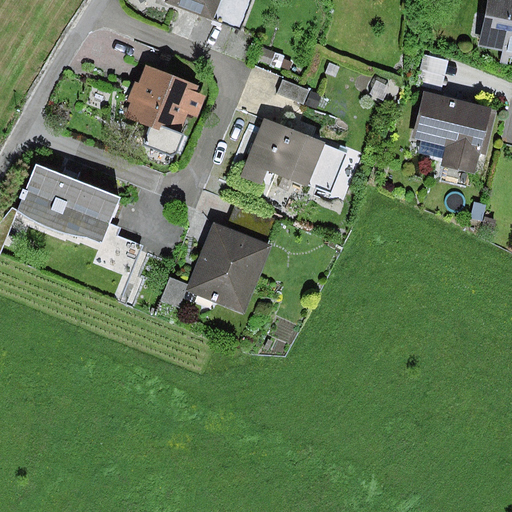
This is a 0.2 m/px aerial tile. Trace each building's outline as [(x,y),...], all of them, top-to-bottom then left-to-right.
[(227,0),(172,0),(171,4),(194,14),(218,24),(227,0)] [(511,0),(495,0),(484,48),(511,54),(511,0)] [(195,87),(150,70),(131,119),(176,137),(195,87)] [(494,113),(430,98),(419,143),(453,151),(450,167),(480,174),(494,113)] [(329,144),(270,121),(251,168),(310,191),(329,144)] [(128,202),(45,170),(28,214),(111,246),(128,202)] [(279,250),(221,227),(194,292),(253,315),(279,250)]
